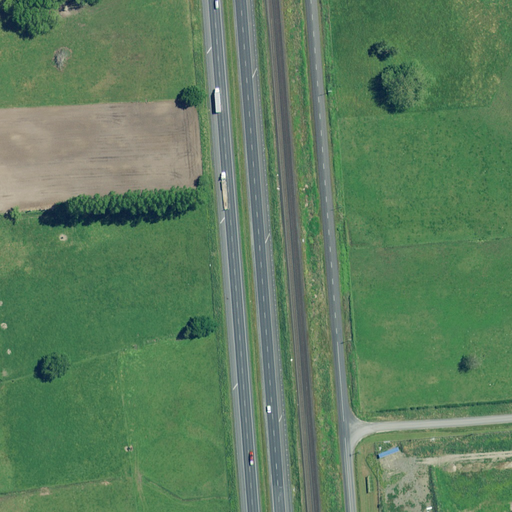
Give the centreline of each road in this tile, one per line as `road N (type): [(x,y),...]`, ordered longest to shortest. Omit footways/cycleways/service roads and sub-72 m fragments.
road 1 (motorway): [(252,511),(211,0)]
road 2 (motorway): [(240,0),(279,511)]
road 3 (unclassified): [(310,0),(344,431)]
road 4 (unclassified): [(344,431),(511,417)]
